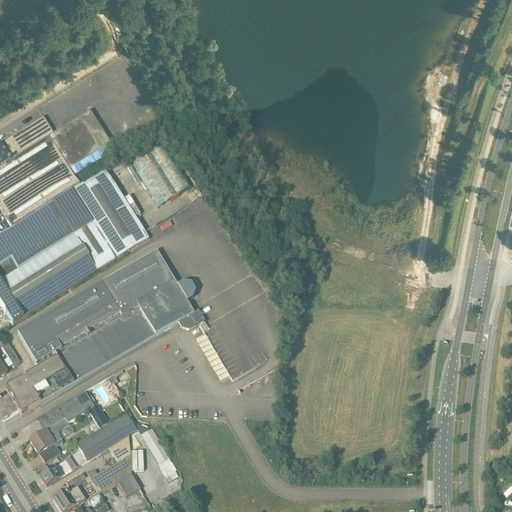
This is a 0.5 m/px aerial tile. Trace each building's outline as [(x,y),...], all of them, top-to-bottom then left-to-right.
[(0,211),(11,229),(80,186),(70,170),(111,145),(90,112),(54,135),(43,118),(0,145),(0,211)] [(163,141),(130,161),(159,208),(191,188),(163,141)] [(11,229),(0,236),(0,306),(13,326),(14,325),(149,240),(145,233),(105,170),(80,186),(11,229)] [(181,281),(176,284),(157,253),(18,335),(34,361),(36,360),(41,368),(6,389),(22,416),(128,354),(178,324),(183,332),(191,333),(195,331),(207,324),(200,311),(193,315),(186,301),(191,298),(195,290),(190,282),(181,281)] [(201,343),(204,348),(207,353),(209,358),(212,362),(218,372),(221,377),(223,381),(230,377),(228,373),(225,368),(222,363),(219,358),(217,353),(214,349),(211,344),(208,339),(205,334),(198,338),(201,343)] [(9,351),(5,354),(12,364),(16,361),(9,351)] [(38,420),(45,432),(63,421),(66,426),(68,424),(68,425),(88,413),(95,409),(85,393),(38,420)] [(97,408),(95,409),(88,413),(99,430),(108,425),(97,408)] [(141,437),(151,431),(136,425),(127,409),(123,411),(126,416),(127,415),(137,432),(138,431),(141,437)] [(108,450),(129,437),(137,432),(127,415),(77,447),(80,453),(39,479),(45,490),(81,467),(108,450)] [(63,421),(45,432),(46,433),(30,442),(45,466),(61,456),(56,449),(62,445),(60,441),(62,440),(58,434),(69,426),(68,425),(68,424),(66,426),(63,421)] [(167,483),(178,477),(168,460),(170,459),(152,430),(151,431),(141,437),(159,466),(158,467),(167,483)] [(129,437),(108,450),(118,464),(91,480),(89,478),(86,480),(83,475),(66,485),(69,490),(65,493),(66,494),(53,501),(59,511),(70,511),(131,476),(131,456),(129,437)] [(151,455),(142,460),(153,478),(161,473),(151,455)] [(145,471),(135,477),(146,494),(155,488),(145,471)] [(126,500),(140,491),(131,478),(117,486),(126,500)] [(186,501),(180,490),(162,501),(169,511),(186,501)]
